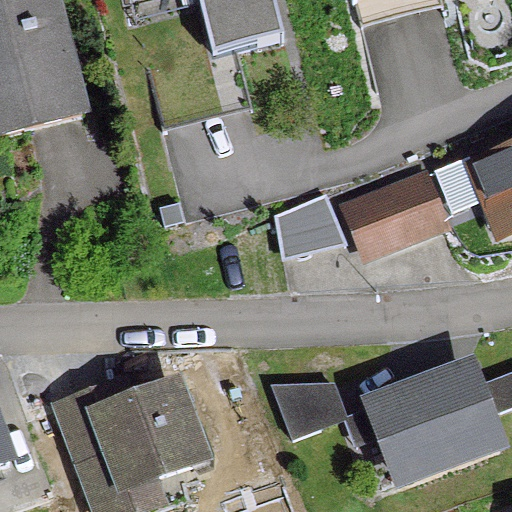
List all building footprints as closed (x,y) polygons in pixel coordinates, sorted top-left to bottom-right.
[(0,0),(0,139),(77,121),(47,0),(0,0)] [(287,46),(274,0),(187,0),(206,68),(287,46)] [(511,153),(469,171),(494,235),(511,230),(511,153)] [(429,169),(340,202),(363,265),(452,232),(429,169)] [(326,196),(275,217),(285,261),(345,245),(326,196)] [(465,377),(369,413),(396,485),(492,449),(481,421),(509,410),(499,382),(470,393),(465,377)] [(78,468),(76,469),(91,511),(131,511),(125,495),(198,468),(169,390),(104,414),(98,396),(57,411),(78,468)] [(277,395),(295,447),(343,430),(330,396),(277,395)]
